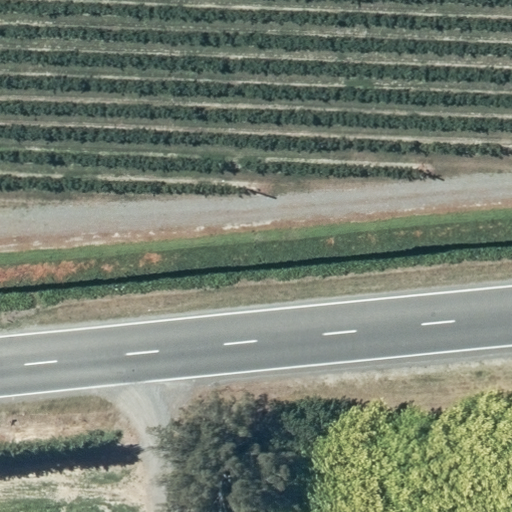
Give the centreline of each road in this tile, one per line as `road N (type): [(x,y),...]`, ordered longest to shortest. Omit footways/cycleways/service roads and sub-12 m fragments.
road 1 (tertiary): [(511,296),(0,349)]
road 2 (unknown): [(117,337),(138,511)]
